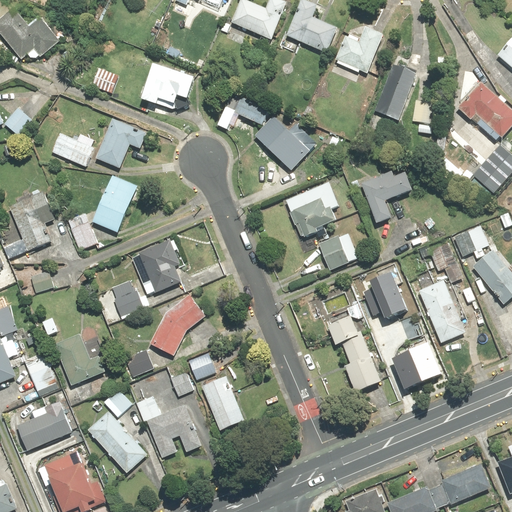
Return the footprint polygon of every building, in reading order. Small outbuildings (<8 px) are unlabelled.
[(251,0),(243,0),(235,22),(277,39),(291,5),(277,0),(274,0),(272,8),(251,0)] [(306,0),(291,35),(331,53),(342,27),(318,17),(323,7),(306,0)] [(0,26),(27,61),(41,50),(47,58),(66,43),(49,21),(37,30),(20,8),(0,23),(0,26)] [(357,21),(339,60),(372,75),(389,36),(357,21)] [(511,42),(501,56),(511,64),(511,42)] [(202,78),(159,63),(146,100),(180,112),(186,96),(194,99),(202,78)] [(423,77),(399,67),(380,110),(404,120),(423,77)] [(116,94),(123,76),(108,70),(100,88),(116,94)] [(511,130),(511,106),(486,84),(463,110),(481,126),(487,120),(507,137),(511,130)] [(273,110),(242,97),(235,113),(266,125),(273,110)] [(0,129),(10,126),(1,102),(0,102),(0,129)] [(418,102),(416,123),(422,123),(421,135),(438,136),(441,105),(418,102)] [(279,115),(258,136),(294,172),(315,151),(279,115)] [(152,134),(118,119),(102,157),(126,167),(135,145),(146,149),(152,134)] [(97,149),(63,135),(56,152),(89,167),(97,149)] [(511,152),(506,146),(502,150),(499,148),(489,158),(495,164),(506,175),(511,168),(511,152)] [(365,183),(381,226),(399,219),(392,201),(419,191),(413,174),(401,178),(399,171),(365,183)] [(145,186),(117,175),(98,223),(126,234),(145,186)] [(334,183),(289,201),(307,244),(333,233),(329,225),(344,219),(339,208),(343,206),(334,183)] [(51,194),(16,207),(33,251),(57,242),(50,223),(60,219),(51,194)] [(511,215),(511,212),(502,216),(508,229),(511,227),(511,215)] [(88,213),(71,220),(83,252),(101,245),(88,213)] [(483,227),(457,239),(465,257),(491,245),(483,227)] [(350,234),(324,246),(337,272),(362,259),(350,234)] [(177,243),(143,254),(157,294),(186,284),(180,268),(185,267),(177,243)] [(425,259),(435,255),(441,271),(461,263),(454,246),(434,254),(431,246),(422,250),(425,259)] [(511,265),(499,249),(476,268),(507,305),(511,300),(511,265)] [(51,269),(33,274),(40,295),(58,290),(51,269)] [(420,281),(447,346),(473,335),(446,270),(420,281)] [(374,288),(365,291),(374,313),(386,309),(389,315),(407,308),(393,275),(372,283),(374,288)] [(112,288),(119,302),(117,302),(125,318),(146,308),(139,292),(138,293),(132,279),(112,288)] [(474,287),(464,291),(469,305),(480,300),(474,287)] [(196,298),(171,314),(155,344),(179,356),(192,332),(211,319),(196,298)] [(12,306),(0,310),(0,317),(8,337),(22,332),(12,306)] [(55,318),(45,323),(52,337),(62,333),(55,318)] [(359,319),(334,327),(341,347),(349,344),(357,364),(351,366),(362,394),(387,385),(369,334),(365,335),(359,319)] [(1,331),(0,331),(0,384),(20,377),(1,331)] [(45,342),(42,334),(27,340),(30,347),(45,342)] [(87,334),(59,344),(74,386),(110,373),(105,357),(96,360),(87,334)] [(432,344),(414,351),(426,381),(444,374),(432,344)] [(150,351),(131,359),(139,377),(158,369),(150,351)] [(414,351),(396,359),(408,388),(426,381),(414,351)] [(50,353),(28,363),(44,397),(65,387),(50,353)] [(214,354),(191,362),(199,382),(221,373),(214,354)] [(186,361),(169,368),(181,398),(198,391),(186,361)] [(231,377),(207,387),(225,432),(250,422),(231,377)] [(121,390),(107,403),(121,419),(135,406),(121,390)] [(20,424),(30,450),(76,431),(64,401),(48,407),(50,413),(20,424)] [(207,447),(190,406),(154,421),(169,457),(183,452),(177,439),(186,435),(193,453),(207,447)] [(93,432),(134,473),(154,454),(113,413),(93,432)] [(43,459),(52,482),(96,467),(85,436),(56,446),(59,454),(43,459)] [(511,455),(503,459),(511,480),(511,455)] [(486,463),(447,479),(456,501),(494,485),(486,463)] [(393,508),(394,511),(431,511),(444,506),(433,483),(398,499),(401,504),(393,508)] [(0,511),(16,511),(23,509),(14,486),(0,491),(0,511)] [(348,509),(349,511),(390,511),(382,488),(353,498),(356,506),(348,509)]
